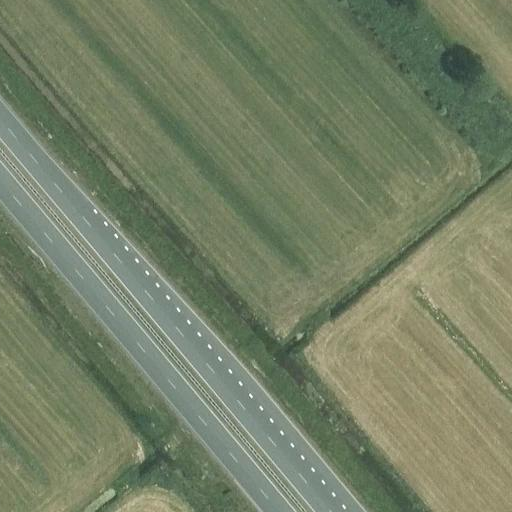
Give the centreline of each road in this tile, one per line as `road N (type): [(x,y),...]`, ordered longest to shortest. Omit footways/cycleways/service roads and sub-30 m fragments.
road 1 (trunk): [(329,511),(0,121)]
road 2 (trunk): [(0,187),(275,511)]
